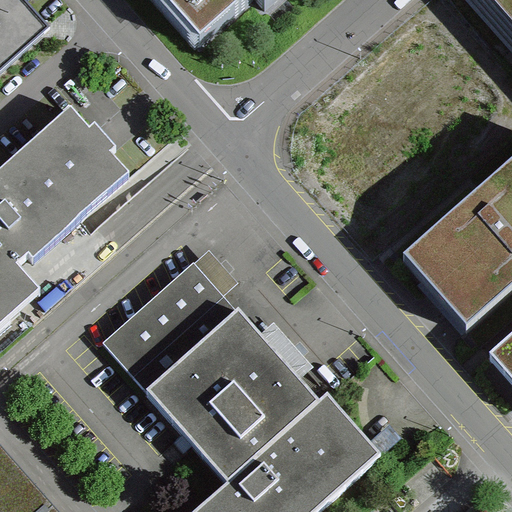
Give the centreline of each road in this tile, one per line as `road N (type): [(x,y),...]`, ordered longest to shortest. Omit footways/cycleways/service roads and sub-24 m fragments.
road 1 (unclassified): [(511,456),(223,137)]
road 2 (unclassified): [(223,137),(386,0)]
road 3 (unclassified): [(223,137),(98,0)]
road 4 (unknown): [(117,20),(0,119)]
